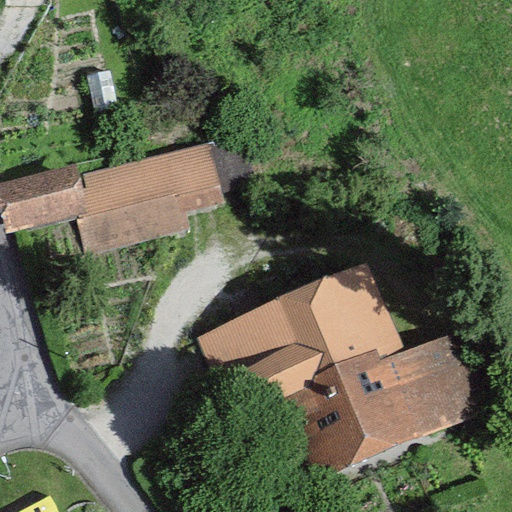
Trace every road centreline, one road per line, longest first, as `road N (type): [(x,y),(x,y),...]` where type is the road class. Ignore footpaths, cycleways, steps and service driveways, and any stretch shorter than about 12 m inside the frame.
road 1 (track): [(322,235),(459,302),(511,317)]
road 2 (unclassified): [(42,414),(94,455),(139,511)]
